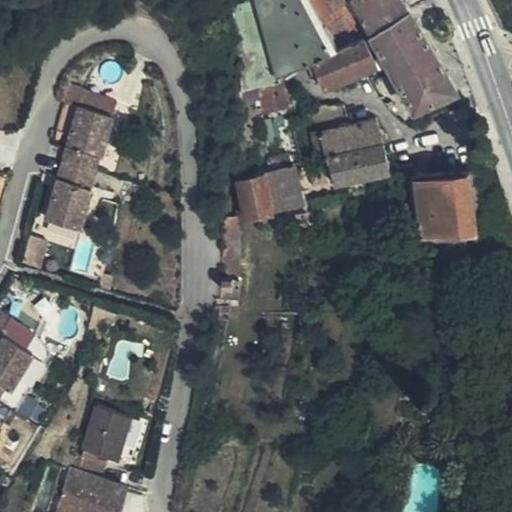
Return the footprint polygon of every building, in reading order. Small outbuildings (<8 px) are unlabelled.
[(231,0),(232,11),(238,57),(242,87),(243,94),(245,94),(284,82),(290,80),(301,72),(312,64),(335,53),(306,0),(231,0)] [(306,0),(335,53),(366,38),(372,33),(373,33),(412,9),(405,0),(306,0)] [(435,51),(412,9),(373,33),(372,33),(390,63),(418,112),(459,92),(435,51)] [(390,63),(372,33),(366,38),(379,67),(390,63)] [(366,38),(335,53),(312,64),(323,91),(351,79),(368,72),(379,67),(366,38)] [(284,82),(245,94),(248,109),(261,107),(263,116),(290,108),(284,82)] [(91,186),(100,157),(104,158),(115,117),(64,102),(52,144),(66,148),(47,219),(82,229),(94,188),(91,186)] [(328,158),(384,143),(377,120),(349,126),(344,106),(317,105),(316,106),(316,111),(316,118),(321,131),(328,158)] [(290,108),(263,116),(263,124),(276,121),(277,118),(291,114),(290,108)] [(318,160),(328,158),(321,131),(313,135),(318,160)] [(391,171),(384,143),(328,158),(335,185),(391,171)] [(275,171),(294,166),(290,154),(273,158),(275,171)] [(304,206),(296,165),(294,166),(275,171),(266,174),(274,213),(304,206)] [(266,174),(238,180),(246,219),(274,213),(266,174)] [(417,179),(418,200),(419,212),(421,234),(473,228),(469,174),(417,179)] [(419,212),(418,200),(405,201),(406,213),(419,212)] [(315,226),(312,212),(296,216),(298,229),(315,226)] [(222,299),(227,300),(239,300),(239,278),(240,252),(236,218),(223,219),(223,272),(221,292),(222,299)] [(2,402),(15,410),(19,412),(51,358),(40,336),(30,352),(34,354),(12,390),(5,387),(0,394),(0,401),(1,402),(2,402)] [(0,394),(5,387),(12,390),(34,354),(30,352),(5,337),(0,344),(0,394)] [(0,436),(15,410),(2,402),(0,405),(0,436)] [(78,458),(92,462),(94,453),(116,460),(128,415),(92,405),(78,458)] [(68,473),(99,481),(103,464),(92,462),(78,458),(72,455),(68,473)] [(121,511),(128,490),(99,481),(68,473),(56,511),(121,511)]
